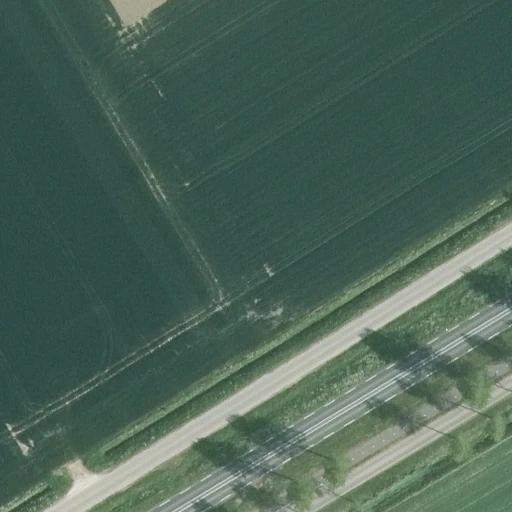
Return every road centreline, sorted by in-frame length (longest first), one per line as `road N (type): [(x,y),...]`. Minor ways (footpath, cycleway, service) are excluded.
road 1 (unclassified): [(62,511),(511,232)]
road 2 (primary): [(178,511),(511,309)]
road 3 (unclassified): [(299,511),(511,383)]
